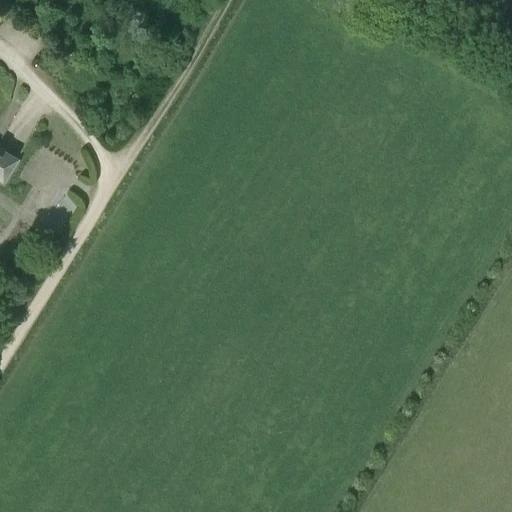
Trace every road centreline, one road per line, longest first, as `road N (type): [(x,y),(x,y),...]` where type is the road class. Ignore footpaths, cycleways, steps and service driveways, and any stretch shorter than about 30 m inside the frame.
road 1 (unclassified): [(0,362),(114,179)]
road 2 (track): [(114,179),(223,0)]
